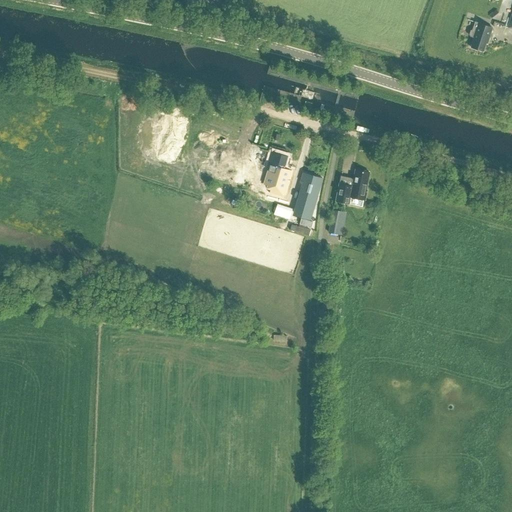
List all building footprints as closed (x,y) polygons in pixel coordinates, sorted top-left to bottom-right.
[(487,44),(492,28),(475,23),(472,31),(471,31),(470,35),(471,37),(474,38),(471,47),(483,51),(485,43),(487,44)] [(292,171),(284,169),(288,157),(272,152),(266,171),(264,171),(259,187),(276,192),(277,190),(285,192),(292,171)] [(338,189),(336,201),(338,202),(344,203),(349,204),(350,198),(365,200),(367,191),(370,172),(362,171),(361,171),(355,170),(354,174),(353,178),(352,185),(352,186),(352,187),(346,186),(345,185),(342,185),(340,184),(339,184),(338,189)] [(304,182),(299,199),(313,203),(316,204),(320,187),(322,179),(320,178),(306,174),(303,174),(301,181),(304,182)] [(293,210),(278,205),(275,215),(290,220),(291,217),(305,221),(308,212),(294,207),(293,210)] [(341,226),(343,212),(333,210),(330,224),(332,224),(330,230),(338,232),(339,225),(341,226)] [(352,267),(362,266),(362,257),(351,258),(352,267)]
